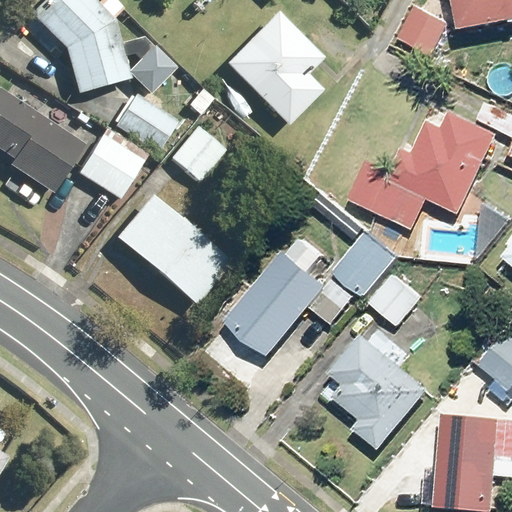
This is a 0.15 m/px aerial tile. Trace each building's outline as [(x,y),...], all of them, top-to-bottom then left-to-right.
[(115,17),(95,0),(45,0),(31,17),(69,49),(79,91),(130,79),(115,17)] [(511,0),(471,0),(474,25),(511,20),(511,0)] [(423,5),(404,41),(436,57),(455,21),(423,5)] [(323,58),(277,11),(227,61),(289,124),(323,91),(307,74),(323,58)] [(205,14),(192,27),(208,45),(222,32),(205,14)] [(135,69),(156,88),(176,67),(154,48),(135,69)] [(511,71),(474,51),(463,73),(511,98),(511,71)] [(0,87),(0,150),(53,187),(83,143),(0,87)] [(138,91),(117,125),(159,150),(180,117),(138,91)] [(511,109),(493,101),(484,119),(507,130),(511,132),(511,109)] [(375,155),(359,198),(426,223),(435,199),(467,211),(500,128),(456,111),(450,126),(436,120),(421,156),(407,150),(401,165),(375,155)] [(198,126),(172,156),(200,181),(226,151),(198,126)] [(141,163),(102,137),(78,173),(117,199),(141,163)] [(151,191),(114,237),(194,302),(232,256),(151,191)] [(341,269),(370,293),(403,253),(375,230),(341,269)] [(277,353),(334,283),(291,249),(234,318),(277,353)] [(401,274),(374,304),(398,326),(425,296),(401,274)] [(511,328),(509,325),(481,358),(511,385),(511,328)] [(433,390),(365,332),(315,391),(383,448),(433,390)] [(505,414),(447,412),(445,505),(503,506),(505,414)] [(0,449),(0,467),(8,454),(0,449)]
